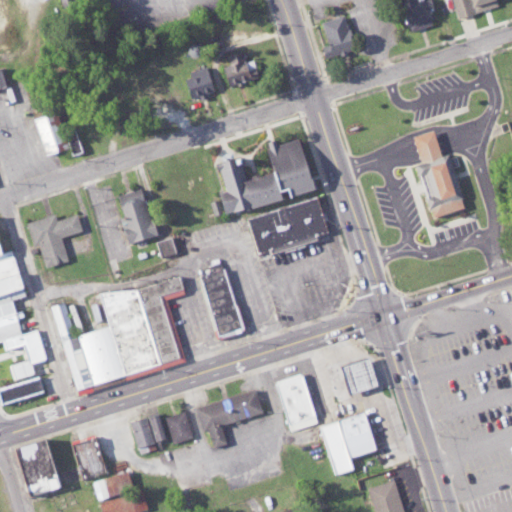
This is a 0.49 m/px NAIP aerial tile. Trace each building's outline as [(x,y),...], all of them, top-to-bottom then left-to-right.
[(431,25),(428,6),(431,5),(429,0),(400,0),(406,30),(431,25)] [(451,0),(457,17),(496,5),(494,0),(451,0)] [(353,50),(343,14),(319,20),(327,49),(321,51),(322,58),(353,50)] [(244,60),(241,49),(227,53),(229,63),(220,65),(225,85),(257,77),(252,58),(244,60)] [(182,79),(185,98),(202,95),(201,93),(212,91),(209,66),(187,69),(188,78),(182,79)] [(25,81),(11,86),(19,109),(33,104),(25,81)] [(43,154),(68,147),(70,154),(82,150),(75,129),(59,133),(53,110),(32,116),(43,154)] [(410,135),(418,162),(414,163),(429,216),(462,207),(447,153),(438,155),(432,129),(410,135)] [(262,141),(269,172),(241,178),(236,157),(215,161),(221,190),(215,191),(217,199),(210,200),(212,214),(277,199),(275,189),(282,188),(284,195),(310,189),(304,159),(301,160),(296,138),(274,143),(273,138),(262,141)] [(125,242),(153,234),(139,187),(121,192),(123,197),(117,199),(123,220),(118,221),(125,242)] [(245,215),(255,252),(268,248),(269,252),(313,240),(312,234),(326,230),(317,196),(245,215)] [(76,213),(55,219),(53,213),(25,221),(31,245),(37,244),(43,266),(66,260),(60,235),(80,230),(76,213)] [(159,256),(174,252),(169,236),(155,240),(159,256)] [(0,342),(2,349),(20,344),(24,359),(6,364),(11,378),(31,372),(29,362),(45,358),(36,327),(24,331),(20,319),(24,319),(21,308),(26,306),(10,248),(0,251),(0,342)] [(215,336),(241,330),(224,264),(199,270),(215,336)] [(183,362),(166,298),(182,293),(177,274),(97,296),(105,325),(72,334),(63,301),(50,304),(72,387),(122,374),(122,375),(147,368),(148,371),(183,362)] [(346,394),(375,384),(365,356),(336,366),(346,394)] [(300,372),(273,380),(287,430),(315,422),(300,372)] [(0,383),(0,402),(40,392),(35,374),(0,383)] [(261,411),(254,388),(193,407),(201,430),(206,428),(212,447),(227,443),(221,423),(261,411)] [(192,436),(184,410),(164,415),(171,442),(192,436)] [(165,437),(157,412),(127,421),(138,454),(155,448),(152,441),(165,437)] [(330,473),(350,469),(347,454),(372,448),(363,412),(318,422),(330,473)] [(81,478),(105,472),(97,435),(72,440),(81,478)] [(11,446),(25,496),(54,487),(40,438),(11,446)] [(100,511),(131,511),(146,508),(141,488),(134,490),(128,470),(94,478),(100,499),(97,500),(100,511)] [(373,511),(402,511),(393,478),(366,486),(373,511)]
